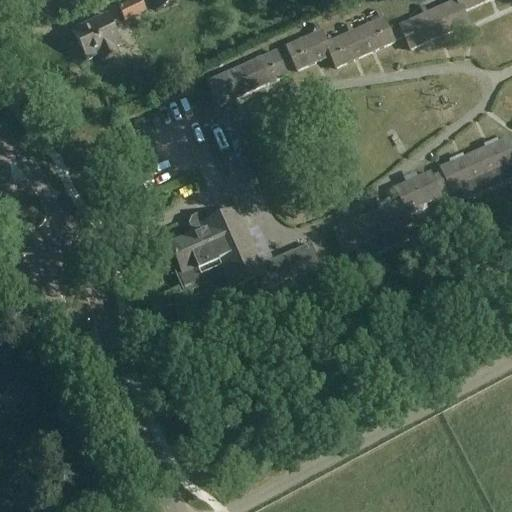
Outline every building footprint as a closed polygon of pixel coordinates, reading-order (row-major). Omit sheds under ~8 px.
[(136,0),(116,10),(123,24),(146,13),(154,9),(156,13),(175,4),(173,0),(136,0)] [(460,15),(462,14),(494,0),(453,0),(455,4),(460,15)] [(460,15),(455,4),(426,16),(422,6),(419,8),(423,18),(399,28),(409,53),(468,27),(462,14),(460,15)] [(353,34),(364,58),(393,45),(378,11),(374,13),(378,23),(353,34)] [(106,16),(71,32),(86,63),(98,57),(102,63),(118,55),(115,49),(121,46),(106,16)] [(331,58),(326,47),(316,25),(312,27),(316,36),(285,50),(296,74),(329,59),(331,58)] [(331,58),(329,59),(335,71),(364,58),(353,34),(352,35),(348,25),(344,27),(348,37),(326,47),(331,58)] [(241,70),(251,94),(286,79),(275,55),(241,70)] [(251,94),(241,70),(207,85),(217,109),(251,94)] [(511,150),(507,140),(496,145),(495,142),(483,148),(484,150),(473,155),(490,193),(511,183),(511,171),(510,168),(511,166),(511,150)] [(449,195),(455,193),(455,192),(459,191),(464,203),(466,202),(467,203),(490,193),(473,155),(462,160),(461,157),(448,163),(449,166),(438,170),(440,175),(430,179),(438,195),(447,191),(449,195)] [(439,200),(438,195),(430,179),(429,176),(394,191),(400,203),(407,220),(409,219),(417,216),(414,211),(435,202),(439,212),(443,211),(438,200),(439,200)] [(142,187),(147,196),(153,193),(147,184),(142,187)] [(487,212),(511,200),(511,187),(482,201),(487,212)] [(343,258),(349,255),(353,252),(359,265),(403,246),(403,245),(408,242),(403,230),(412,226),(409,219),(407,220),(400,203),(333,233),(343,258)] [(169,249),(180,275),(184,274),(188,283),(208,274),(204,264),(216,259),(231,293),(256,282),(262,295),(320,268),(310,246),(259,268),(244,234),(247,233),(243,223),(240,225),(234,213),(208,225),(203,215),(191,221),(188,228),(193,238),(169,249)] [(303,316),(340,300),(342,299),(334,279),(315,287),(316,290),(296,299),(303,316)]
